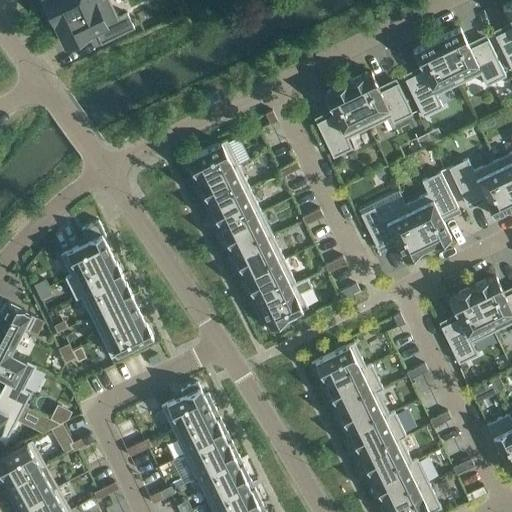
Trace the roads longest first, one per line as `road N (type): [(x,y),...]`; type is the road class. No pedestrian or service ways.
road 1 (residential): [(146,511),(96,406),(220,344)]
road 2 (residential): [(273,84),(374,300)]
road 3 (residential): [(402,288),(503,503)]
road 4 (residential): [(111,169),(220,344)]
road 5 (residential): [(220,344),(324,511)]
road 6 (residential): [(273,84),(448,0)]
road 7 (residential): [(111,169),(273,84)]
road 8 (residential): [(111,169),(42,212),(0,268)]
road 9 (residential): [(402,288),(511,235)]
